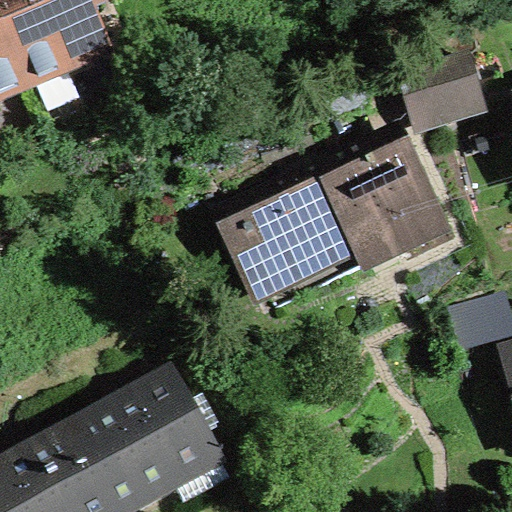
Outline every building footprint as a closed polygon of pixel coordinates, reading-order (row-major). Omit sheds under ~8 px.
[(0,0),(0,16),(3,24),(42,8),(38,0),(0,0)] [(38,0),(42,8),(3,24),(30,87),(104,56),(86,15),(81,17),(73,0),(38,0)] [(0,99),(30,87),(3,24),(0,25),(0,99)] [(430,64),(446,117),(478,107),(462,54),(430,64)] [(446,117),(430,64),(398,74),(414,126),(446,117)] [(315,166),(228,205),(274,307),(446,230),(407,143),(322,181),(315,166)] [(511,330),(502,292),(447,306),(458,350),(511,336),(511,330)] [(511,351),(499,356),(511,400),(511,351)] [(171,371),(0,464),(0,511),(135,511),(222,465),(171,371)]
